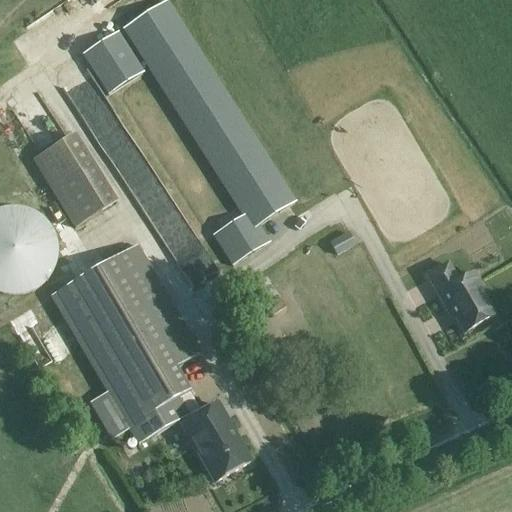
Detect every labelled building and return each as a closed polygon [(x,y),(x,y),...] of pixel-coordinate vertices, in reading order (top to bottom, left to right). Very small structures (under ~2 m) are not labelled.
[(166,2),(122,30),(191,139),(242,218),(212,237),(232,268),(270,243),(259,227),(296,203),(191,41),(166,2)] [(144,75),(118,34),(81,57),(108,98),(144,75)] [(117,204),(75,136),(32,162),(74,230),(117,204)] [(163,186),(142,196),(164,247),(185,237),(163,186)] [(0,292),(52,290),(49,209),(0,210),(0,292)] [(337,258),(355,247),(347,234),(329,245),(337,258)] [(138,246),(51,296),(107,393),(88,404),(111,441),(128,431),(138,448),(199,412),(175,370),(201,355),(138,246)] [(449,309),(464,334),(495,316),(480,291),(483,290),(474,273),(458,282),(448,264),(427,276),(447,311),(449,309)] [(216,406),(181,427),(215,485),(250,465),(216,406)]
